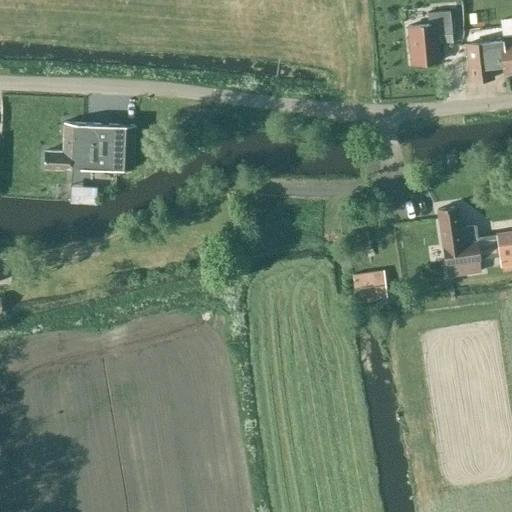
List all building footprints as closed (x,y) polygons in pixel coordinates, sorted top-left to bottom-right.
[(429,24),(407,25),(410,62),(439,61),(437,35),(452,34),(450,10),(428,12),(429,24)] [(502,64),(504,74),(511,73),(511,38),(465,44),(469,80),(493,78),(491,66),(502,64)] [(66,165),(80,166),(132,168),(134,123),(83,121),(63,120),(61,150),(44,149),(43,167),(63,167),(63,165),(66,165)] [(459,227),(456,207),(437,209),(442,247),(445,263),(454,262),(454,260),(479,256),(488,255),(486,240),(476,242),(474,225),(459,227)] [(511,264),(511,230),(495,233),(500,267),(511,264)] [(376,298),(372,271),(353,274),(357,301),(376,298)]
